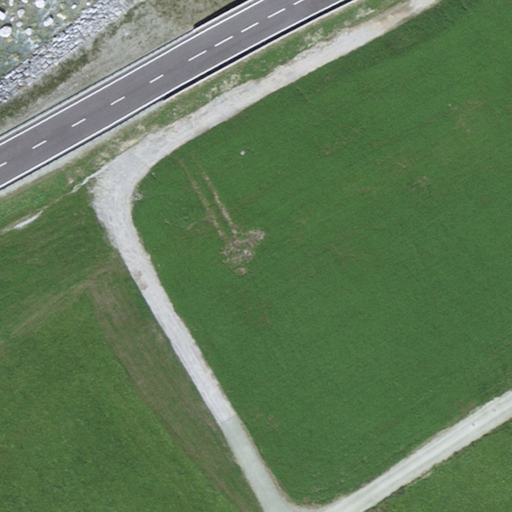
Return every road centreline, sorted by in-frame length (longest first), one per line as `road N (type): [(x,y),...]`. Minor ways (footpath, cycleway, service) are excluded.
road 1 (track): [(132,165),(119,204),(137,267),(277,511)]
road 2 (primary): [(0,164),(300,0)]
road 3 (track): [(341,511),(511,400)]
